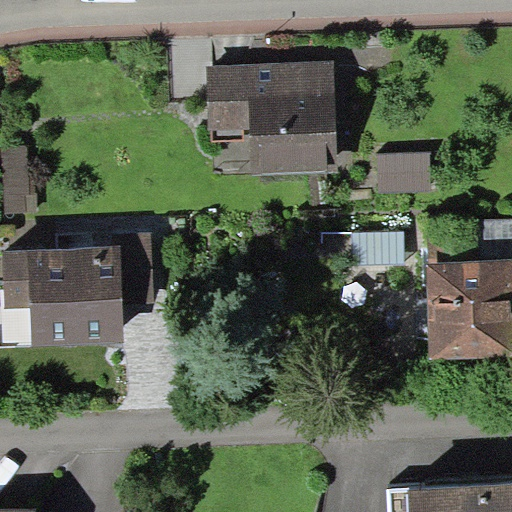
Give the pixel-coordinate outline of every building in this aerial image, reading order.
[(335,166),(332,60),(207,64),(209,134),(257,132),(258,169),(335,166)] [(430,151),(377,153),(379,191),(432,189),(430,151)] [(405,261),(404,230),(354,232),(356,263),(405,261)] [(123,244),(3,248),(6,342),(125,338),(123,244)] [(511,254),(428,258),(432,358),(511,354),(511,254)] [(511,511),(511,483),(408,489),(408,511),(511,511)] [(388,511),(408,511),(408,489),(388,490),(388,511)]
